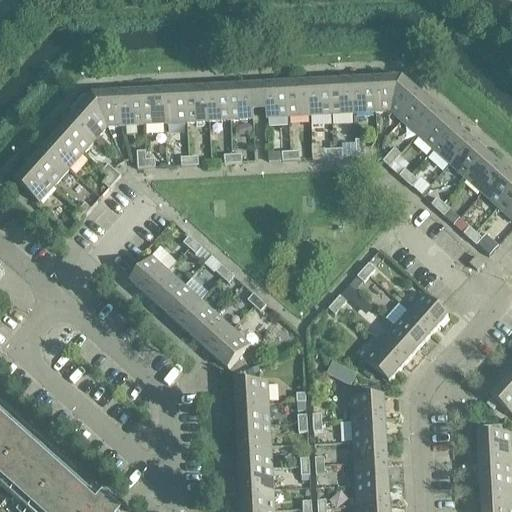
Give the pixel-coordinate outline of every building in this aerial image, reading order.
[(402,79),(374,81),(376,114),(390,113),(402,79)] [(402,79),(390,113),(401,123),(423,98),(402,79)] [(374,81),(352,82),(354,115),(376,114),(374,81)] [(352,82),(330,83),(332,117),(354,115),(352,82)] [(330,83),(308,85),(310,118),(332,117),(330,83)] [(308,85),(287,86),(289,119),(310,118),(308,85)] [(287,86),(264,87),(266,120),(289,119),(287,86)] [(251,88),(229,89),(231,122),(253,121),(251,88)] [(229,89),(207,90),(209,123),(231,122),(229,89)] [(207,90),(186,91),(188,124),(209,123),(207,90)] [(186,91),(164,92),(165,125),(188,124),(186,91)] [(164,92),(141,94),(143,127),(165,125),(164,92)] [(141,94),(120,95),(122,128),(143,127),(141,94)] [(120,95),(92,96),(107,129),(122,128),(120,95)] [(92,96),(73,117),(98,139),(107,129),(92,96)] [(423,98),(401,123),(417,138),(439,113),(423,98)] [(456,127),(439,113),(417,138),(433,152),(456,127)] [(98,139),(73,117),(59,133),(84,155),(98,139)] [(472,142),(456,127),(433,152),(450,167),(472,142)] [(59,133),(44,149),(69,171),(84,155),(59,133)] [(356,159),(365,158),(364,141),(355,141),(356,159)] [(466,181),(488,156),(472,142),(450,167),(466,181)] [(44,149),(30,165),(55,187),(69,171),(44,149)] [(325,160),(342,159),(342,150),(325,151),(325,160)] [(401,168),(395,163),(401,156),(394,150),(383,163),(395,174),(401,168)] [(137,170),(155,169),(154,160),(146,161),(145,152),(136,153),(137,170)] [(281,154),(282,163),(299,162),(299,153),(281,154)] [(224,166),(241,165),(241,156),(224,157),(224,166)] [(504,171),(488,156),(466,181),(482,195),(504,171)] [(181,168),(198,167),(198,158),(180,159),(181,168)] [(30,165),(14,183),(39,205),(55,187),(30,165)] [(102,185),(109,191),(120,178),(107,166),(101,173),(108,178),(102,185)] [(405,171),(399,177),(412,189),(418,182),(405,171)] [(482,195),(498,210),(511,193),(511,178),(504,171),(482,195)] [(511,193),(498,210),(511,222),(511,193)] [(437,200),(431,206),(444,218),(450,211),(437,200)] [(73,218),(79,224),(91,211),(84,205),(73,218)] [(469,228),(463,235),(476,247),(482,240),(469,228)] [(189,251),(195,244),(189,238),(183,245),(189,251)] [(202,250),(195,244),(189,251),(196,257),(202,250)] [(130,283),(146,298),(169,274),(152,258),(130,283)] [(477,273),(484,265),(476,258),(469,266),(477,273)] [(375,271),(369,265),(328,311),(335,317),(375,271)] [(221,280),(227,273),(221,267),(215,274),(221,280)] [(0,273),(1,272),(0,271),(0,486),(28,511),(118,511),(109,504),(102,511),(0,419),(0,273)] [(228,285),(234,279),(227,273),(221,280),(228,285)] [(169,274),(146,298),(163,313),(185,288),(169,274)] [(185,288),(163,313),(179,327),(201,302),(185,288)] [(254,309),(260,302),(253,296),(247,303),(254,309)] [(423,296),(408,313),(433,335),(448,318),(423,296)] [(201,302),(179,327),(195,342),(217,317),(201,302)] [(260,314),(266,308),(260,302),(254,309),(260,314)] [(433,335),(408,313),(394,329),(418,351),(433,335)] [(217,317),(195,342),(211,356),(233,331),(217,317)] [(418,351),(394,329),(379,345),(404,367),(418,351)] [(233,331),(211,356),(228,371),(250,347),(233,331)] [(404,367),(379,345),(364,362),(369,367),(362,375),(369,380),(376,372),(389,384),(404,367)] [(333,364),(329,376),(352,383),(356,371),(333,364)] [(511,387),(506,381),(491,398),(492,399),(486,406),(493,412),(498,405),(511,417),(511,387)] [(235,385),(236,407),(269,406),(268,383),(235,385)] [(305,395),(296,395),(297,404),(306,404),(305,395)] [(351,400),(352,423),(385,421),(384,398),(351,400)] [(269,406),(236,407),(237,429),(270,427),(269,406)] [(313,425),(322,424),(321,416),(312,416),(313,425)] [(307,425),(306,417),(297,417),(298,426),(307,425)] [(385,421),(352,423),(353,444),(386,442),(385,421)] [(313,434),(322,433),(322,424),(313,425),(313,434)] [(307,425),(298,426),(298,435),(307,434),(307,425)] [(270,427),(237,429),(238,451),(271,449),(270,427)] [(510,435),(488,436),(487,428),(478,428),(479,436),(477,437),(478,459),(511,457),(510,435)] [(386,442),(353,444),(354,466),(387,464),(386,442)] [(271,449),(238,451),(239,472),(272,471),(271,449)] [(511,466),(511,457),(478,459),(480,481),(511,479),(511,466)] [(315,468),(324,468),(324,459),(315,459),(315,468)] [(309,469),(309,460),(300,460),(300,469),(309,469)] [(387,464),(354,466),(355,488),(389,486),(387,464)] [(316,477),(325,476),(324,468),(315,468),(316,477)] [(309,469),(300,469),(301,478),(310,477),(309,469)] [(272,471),(239,472),(240,494),(274,492),(272,471)] [(511,479),(480,481),(481,503),(511,500),(511,479)] [(389,486),(355,488),(357,509),(390,508),(389,486)] [(274,511),(274,492),(240,494),(241,511),(274,511)] [(511,511),(511,500),(481,503),(481,511),(511,511)] [(318,511),(327,511),(326,502),(317,502),(318,511)] [(310,511),(312,511),(311,503),(302,503),(302,511),(310,511)]
